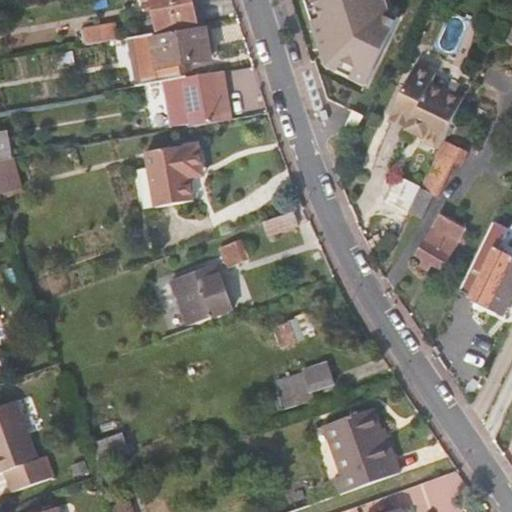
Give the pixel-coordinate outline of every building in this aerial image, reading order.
[(122,7),(120,0),(80,0),(82,14),(122,7)] [(192,0),(152,0),(157,27),(196,21),(192,0)] [(315,26),(329,71),(338,74),(342,65),(361,72),(357,82),(373,89),(404,21),(393,16),(391,8),(386,6),(388,1),(387,0),(307,0),(309,5),(317,2),(323,23),(315,26)] [(309,5),(315,26),(323,23),(317,2),(309,5)] [(68,24),(71,44),(119,36),(116,15),(68,24)] [(153,33),(152,30),(133,33),(141,82),(181,76),(178,63),(209,58),(204,25),(153,33)] [(80,50),(62,52),(63,64),(72,62),(72,67),(77,66),(76,62),(82,61),(80,50)] [(19,53),(0,55),(0,74),(21,71),(19,53)] [(342,65),(338,74),(357,82),(361,72),(342,65)] [(83,73),(87,92),(132,84),(129,66),(83,73)] [(239,114),(232,67),(215,70),(223,117),(239,114)] [(223,117),(215,70),(184,76),(193,123),(223,117)] [(425,148),(442,156),(466,107),(433,91),(438,82),(418,72),(391,129),(426,146),(425,148)] [(0,103),(11,99),(4,81),(0,82),(0,103)] [(147,85),(103,92),(105,107),(119,106),(121,127),(136,124),(135,107),(150,104),(147,85)] [(7,127),(0,129),(0,192),(23,187),(7,127)] [(166,199),(207,184),(205,173),(204,164),(215,162),(210,138),(157,147),(166,199)] [(444,160),(429,192),(442,199),(458,166),(444,160)] [(204,164),(205,173),(216,171),(215,162),(204,164)] [(209,196),(207,184),(166,199),(167,203),(209,196)] [(442,199),(429,192),(412,224),(425,231),(442,199)] [(465,238),(436,224),(417,266),(444,279),(465,238)] [(511,230),(499,225),(465,293),(477,298),(476,301),(506,317),(511,305),(511,261),(503,255),(511,235),(511,230)] [(232,262),(243,259),(237,242),(227,245),(232,262)] [(174,271),(191,317),(235,301),(222,265),(213,268),(210,258),(174,271)] [(314,376),(307,356),(274,368),(281,389),(314,376)] [(21,383),(0,390),(0,428),(0,429),(0,445),(4,457),(12,455),(19,473),(58,459),(51,440),(43,443),(21,383)] [(337,465),(343,481),(404,458),(397,441),(391,443),(372,394),(327,411),(345,461),(337,465)] [(72,511),(64,489),(23,503),(26,511),(72,511)] [(401,498),(381,505),(364,511),(407,511),(402,497),(401,498)] [(146,511),(142,499),(125,506),(127,511),(146,511)]
